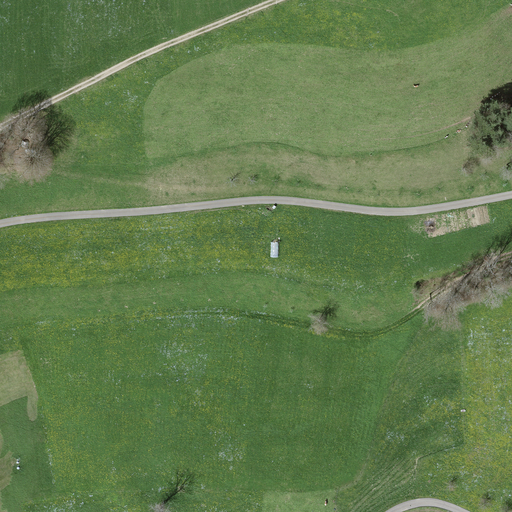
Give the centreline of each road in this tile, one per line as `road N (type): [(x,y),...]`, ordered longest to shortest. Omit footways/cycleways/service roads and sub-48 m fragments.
road 1 (track): [(511,196),(394,213),(262,200),(0,224)]
road 2 (track): [(0,127),(156,48),(277,0)]
